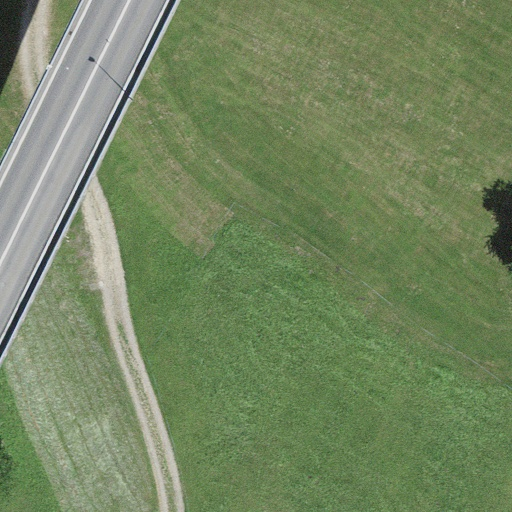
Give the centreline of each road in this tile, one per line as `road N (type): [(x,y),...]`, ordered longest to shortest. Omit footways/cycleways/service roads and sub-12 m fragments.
road 1 (track): [(171,511),(113,299),(91,181),(43,90),(37,39),(48,0)]
road 2 (trunk): [(132,0),(0,272)]
